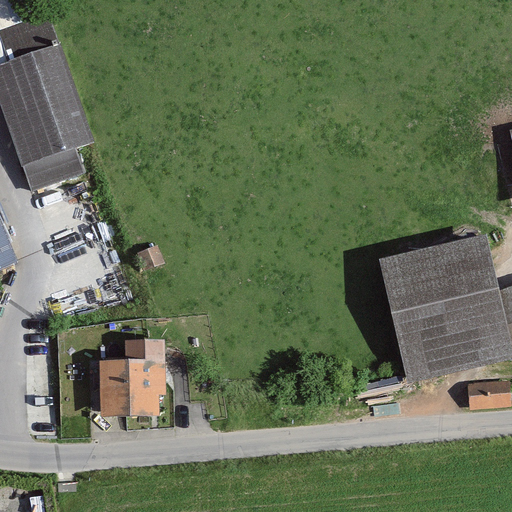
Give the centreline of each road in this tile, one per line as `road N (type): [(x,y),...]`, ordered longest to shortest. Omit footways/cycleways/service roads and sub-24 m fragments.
road 1 (tertiary): [(0,453),(44,461),(511,423)]
road 2 (unknown): [(0,149),(28,244),(21,457)]
